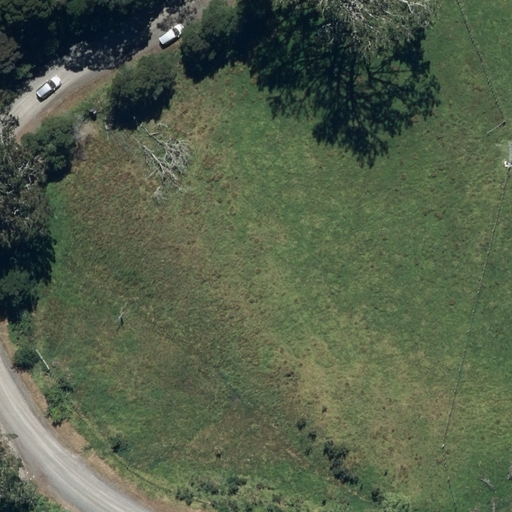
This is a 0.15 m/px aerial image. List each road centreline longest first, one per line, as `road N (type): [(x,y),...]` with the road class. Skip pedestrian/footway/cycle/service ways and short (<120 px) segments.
road 1 (residential): [(0,140),(7,126),(180,0)]
road 2 (residential): [(99,511),(0,396)]
